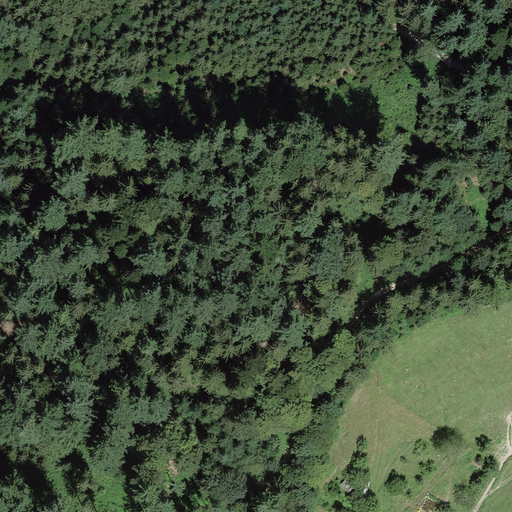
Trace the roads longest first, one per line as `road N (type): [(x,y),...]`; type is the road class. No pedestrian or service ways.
road 1 (track): [(253,511),(366,301),(511,226)]
road 2 (track): [(511,58),(463,57),(326,0)]
